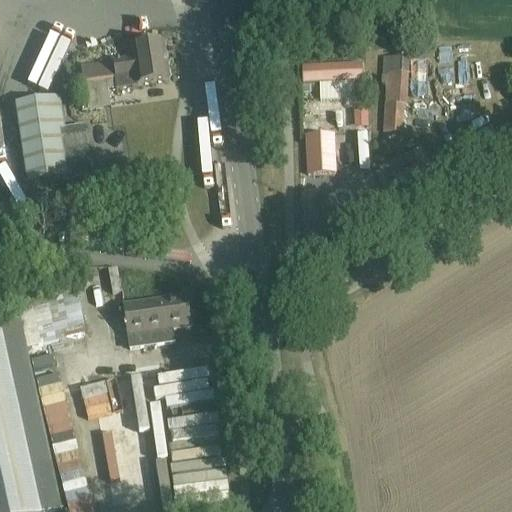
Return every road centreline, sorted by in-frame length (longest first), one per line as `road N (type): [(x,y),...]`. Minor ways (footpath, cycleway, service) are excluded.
road 1 (tertiary): [(264,331),(221,0)]
road 2 (unclassified): [(264,331),(511,187)]
road 3 (tertiary): [(287,511),(264,331)]
